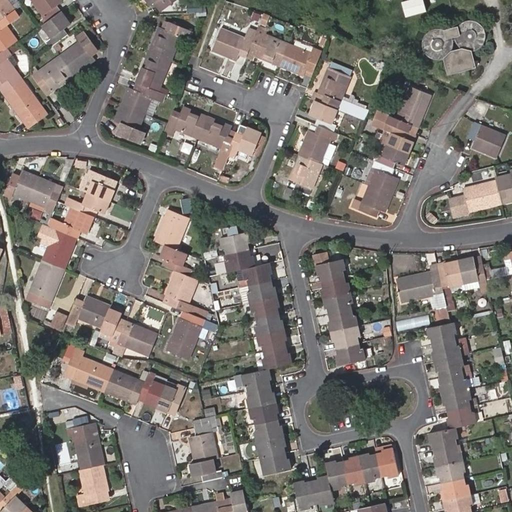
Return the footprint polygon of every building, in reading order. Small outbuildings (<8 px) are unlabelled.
[(0,0),(0,20),(14,10),(16,9),(9,0),(0,0)] [(44,23),(61,11),(56,5),(62,0),(61,0),(32,0),(44,15),(40,18),(44,23)] [(402,0),(401,0),(406,16),(427,11),(423,0),(402,0)] [(254,9),(249,22),(263,27),(267,14),(254,9)] [(19,16),(14,10),(0,20),(0,51),(6,48),(17,39),(7,25),(19,16)] [(70,22),(62,10),(61,11),(44,23),(38,28),(46,40),(45,41),(50,47),(52,45),(67,34),(63,28),(70,22)] [(151,47),(172,56),(182,33),(190,36),(192,31),(163,19),(151,47)] [(484,40),(485,34),(485,30),(483,25),(480,23),(475,20),(471,19),(466,20),(459,24),(458,25),(457,27),(456,29),(456,30),(455,32),(455,34),(455,36),(456,38),(458,43),(462,47),(464,48),(466,48),(468,49),(469,49),(472,49),(477,48),(481,44),(484,40)] [(455,32),(456,30),(456,29),(457,27),(458,25),(459,24),(442,28),(444,29),(446,30),(447,31),(449,33),(450,34),(451,36),(452,37),(452,39),(456,38),(455,36),(455,34),(455,32)] [(246,56),(251,44),(252,40),(222,28),(212,49),(237,59),(239,53),(246,56)] [(452,47),(452,39),(452,37),(451,36),(450,34),(449,33),(447,31),(446,30),(444,29),(442,28),(435,28),(428,31),(425,36),(423,43),(425,50),(430,55),(437,58),(444,56),(446,55),(447,54),(449,53),(450,52),(451,50),(452,47)] [(256,55),(279,64),(288,42),(257,30),(252,40),(251,44),(258,48),(256,55)] [(81,40),(60,55),(73,75),(95,58),(81,40)] [(313,71),(322,50),(312,46),(310,51),(288,42),(279,64),(304,75),(306,68),(313,71)] [(476,66),(472,49),(469,49),(468,49),(466,48),(464,48),(462,47),(462,46),(451,49),(451,50),(450,52),(449,53),(447,54),(446,55),(444,56),(443,57),(448,73),(476,66)] [(160,86),(172,56),(151,47),(137,81),(143,84),(158,90),(164,93),(166,88),(160,86)] [(0,87),(3,92),(23,78),(7,56),(10,54),(6,48),(0,51),(0,87)] [(34,65),(32,67),(31,72),(42,89),(49,84),(53,89),(73,75),(60,55),(39,71),(34,65)] [(329,66),(350,73),(352,68),(331,60),(329,66)] [(327,95),(324,103),(338,108),(351,77),(329,68),(319,92),(327,95)] [(47,113),(23,78),(3,92),(29,126),(47,113)] [(137,81),(134,88),(140,90),(143,84),(137,81)] [(155,97),(158,90),(143,84),(140,90),(134,88),(129,86),(122,104),(146,113),(153,97),(155,97)] [(387,122),(409,131),(412,124),(419,126),(431,94),(410,86),(397,118),(390,116),(387,122)] [(316,99),(324,103),(327,95),(319,92),(315,90),(311,97),(316,99)] [(338,108),(324,103),(316,99),(310,113),(318,116),(315,124),(318,125),(333,131),(336,124),(333,123),(339,109),(338,108)] [(140,129),(146,113),(122,104),(115,120),(121,122),(118,129),(145,140),(148,132),(140,129)] [(175,127),(199,137),(208,115),(183,105),(180,112),(173,109),(168,122),(164,132),(171,135),(175,127)] [(232,125),(208,115),(199,137),(224,147),(217,165),(222,168),(226,157),(227,155),(236,134),(229,132),(232,125)] [(64,122),(60,117),(56,120),(59,125),(64,122)] [(409,131),(387,122),(385,126),(388,128),(382,141),(387,143),(409,153),(414,140),(406,137),(409,131)] [(472,147),(496,156),(505,135),(474,122),(469,137),(475,139),(472,147)] [(333,131),(318,125),(315,132),(309,129),(299,154),(321,163),(331,138),(330,138),(333,131)] [(244,135),(237,132),(236,134),(227,155),(234,157),(238,149),(252,154),(261,132),(248,126),(244,135)] [(409,153),(387,143),(382,155),(378,153),(375,160),(394,167),(396,161),(405,164),(409,153)] [(322,164),(321,163),(299,154),(288,179),(296,182),(294,188),(307,194),(310,188),(312,189),(322,164)] [(391,175),(394,167),(375,160),(366,183),(369,184),(392,194),(399,178),(391,175)] [(12,192),(31,200),(41,177),(21,169),(16,181),(11,178),(4,191),(11,195),(12,192)] [(511,173),(496,176),(497,179),(503,203),(511,200),(511,169),(511,170),(511,173)] [(92,180),(87,192),(109,201),(114,189),(105,186),(108,179),(91,171),(88,178),(92,180)] [(44,209),(51,212),(63,187),(41,177),(31,200),(45,207),(44,209)] [(460,205),(451,207),(452,214),(503,203),(497,179),(463,187),(465,195),(458,197),(460,205)] [(392,194),(369,184),(362,201),(359,200),(356,207),(374,215),(378,207),(385,210),(392,194)] [(105,212),(109,201),(87,192),(82,203),(68,197),(65,203),(70,205),(92,215),(95,208),(105,212)] [(449,199),(451,207),(460,205),(458,197),(449,199)] [(87,233),(94,216),(92,215),(70,205),(62,222),(49,217),(46,223),(54,227),(55,227),(71,234),(72,235),(75,228),(87,233)] [(165,244),(178,249),(190,217),(174,211),(172,218),(165,215),(155,239),(165,244)] [(68,241),(71,234),(55,227),(54,227),(42,258),(64,268),(74,244),(68,241)] [(227,252),(249,248),(248,242),(251,241),(248,231),(221,237),(224,247),(226,246),(227,252)] [(178,249),(165,244),(161,255),(165,257),(163,264),(177,270),(184,273),(188,274),(191,268),(183,264),(188,253),(178,249)] [(206,256),(217,254),(216,248),(205,251),(206,256)] [(249,248),(227,252),(229,259),(215,262),(218,273),(244,268),(256,265),(253,254),(251,254),(249,248)] [(322,280),(345,275),(343,269),(346,268),(343,258),(329,261),(327,253),(314,256),(318,275),(320,275),(322,280)] [(486,278),(481,255),(474,257),(474,255),(458,259),(465,284),(466,289),(480,286),(481,292),(489,291),(486,278)] [(51,301),(64,268),(42,258),(26,298),(41,305),(44,298),(51,301)] [(443,261),(436,263),(448,311),(455,309),(450,287),(465,284),(458,259),(443,262),(443,261)] [(256,265),(244,268),(246,279),(248,278),(249,283),(272,278),(271,273),(273,272),(270,262),(256,265)] [(440,319),(449,317),(448,311),(436,263),(429,264),(430,270),(396,278),(402,301),(434,294),(440,319)] [(184,273),(177,270),(167,294),(174,297),(171,304),(188,312),(198,315),(201,307),(189,302),(198,279),(188,274),(184,273)] [(345,275),(322,280),(323,288),(321,288),(323,297),(351,291),(348,281),(347,282),(345,275)] [(272,278),(249,283),(251,291),(248,291),(251,300),(278,295),(276,285),(274,286),(272,278)] [(351,291),(323,297),(326,307),(327,307),(329,314),(352,309),(351,302),(353,302),(351,291)] [(77,316),(102,326),(110,307),(111,305),(86,294),(83,302),(76,299),(67,320),(74,323),(77,316)] [(278,295),(251,300),(253,311),(255,311),(257,317),(280,312),(278,306),(280,305),(278,295)] [(121,312),(110,307),(102,326),(101,329),(112,335),(106,349),(114,352),(128,318),(120,315),(121,312)] [(354,315),(352,309),(329,314),(331,320),(328,321),(331,331),(358,325),(356,315),(354,315)] [(217,329),(218,326),(218,324),(198,315),(188,312),(185,319),(180,317),(168,348),(189,357),(202,325),(209,328),(210,326),(217,329)] [(280,312),(257,317),(258,324),(255,324),(257,334),(285,328),(283,318),(281,319),(280,312)] [(399,330),(419,322),(416,315),(396,323),(399,330)] [(148,355),(157,333),(134,323),(135,321),(128,318),(114,352),(121,355),(126,345),(148,355)] [(433,344),(456,339),(455,332),(457,331),(455,321),(450,322),(427,327),(429,338),(431,337),(433,344)] [(337,347),(360,342),(358,335),(361,335),(358,325),(331,331),(333,341),(335,340),(337,347)] [(285,328),(257,334),(259,345),(262,344),(264,350),(287,345),(286,338),(287,338),(285,328)] [(469,353),(465,337),(456,339),(433,344),(434,350),(432,351),(434,361),(462,355),(469,353)] [(361,348),(360,342),(337,347),(338,353),(336,354),(338,364),(366,357),(363,348),(361,348)] [(287,345),(264,350),(265,357),(263,357),(265,368),(270,367),(293,362),(290,351),(288,352),(287,345)] [(72,377),(105,391),(113,368),(75,353),(69,368),(75,370),(72,377)] [(465,365),(462,355),(434,361),(437,371),(439,371),(440,376),(463,371),(462,366),(465,365)] [(270,367),(265,368),(242,373),(244,384),(247,383),(248,390),(271,385),(270,379),(272,378),(270,367)] [(140,378),(113,368),(105,391),(136,403),(139,395),(149,371),(144,369),(140,378)] [(165,383),(167,378),(149,371),(139,395),(146,398),(145,401),(156,405),(165,383)] [(442,394),(470,388),(467,377),(465,377),(463,371),(440,376),(442,383),(440,384),(442,394)] [(177,403),(185,386),(179,384),(178,389),(165,383),(156,405),(169,410),(172,402),(177,403)] [(271,385),(248,390),(250,395),(248,396),(250,407),(277,402),(274,390),(272,391),(271,385)] [(471,398),(470,388),(442,394),(444,404),(446,404),(448,410),(471,405),(469,398),(471,398)] [(174,413),(177,403),(172,402),(169,410),(174,413)] [(277,402),(250,407),(253,418),(255,417),(256,423),(278,418),(277,413),(279,412),(277,402)] [(449,427),(457,426),(477,421),(475,410),(472,411),(471,405),(448,410),(449,417),(447,417),(449,427)] [(208,416),(215,415),(214,407),(207,409),(208,416)] [(215,415),(208,416),(210,424),(195,427),(197,434),(190,436),(196,461),(214,457),(219,456),(214,430),(219,429),(215,415)] [(73,435),(82,469),(103,464),(106,463),(95,421),(86,423),(84,416),(66,420),(69,436),(73,435)] [(194,420),(195,427),(210,424),(208,416),(194,420)] [(278,418),(256,423),(258,429),(255,430),(257,441),(284,435),(282,424),(280,425),(278,418)] [(435,449),(457,443),(456,437),(459,436),(457,426),(449,427),(428,432),(430,443),(433,442),(435,449)] [(284,435),(257,441),(260,451),(262,450),(264,457),(286,452),(285,445),(286,445),(284,435)] [(459,450),(457,443),(435,449),(436,455),(434,456),(436,465),(463,460),(461,450),(459,450)] [(377,453),(382,475),(388,474),(389,476),(399,474),(393,447),(384,449),(384,451),(377,453)] [(287,458),(286,452),(264,457),(265,463),(263,463),(265,473),(291,467),(289,457),(287,458)] [(382,475),(377,453),(370,454),(370,452),(360,454),(365,482),(377,479),(376,477),(382,475)] [(344,460),(348,482),(355,480),(356,484),(365,482),(360,454),(350,456),(350,459),(344,460)] [(217,470),(214,457),(196,461),(191,462),(194,475),(203,473),(205,480),(224,476),(222,469),(217,470)] [(329,474),(332,489),(342,487),(342,483),(348,482),(344,460),(338,461),(337,460),(326,462),(329,474)] [(466,470),(463,460),(436,465),(438,477),(440,477),(442,482),(465,477),(463,470),(466,470)] [(82,469),(80,469),(86,495),(79,497),(80,503),(110,496),(103,464),(82,469)] [(312,480),(317,502),(324,501),(324,504),(334,501),(332,489),(329,474),(317,477),(318,479),(312,480)] [(466,484),(465,477),(442,482),(444,489),(441,490),(444,500),(471,494),(468,483),(466,484)] [(311,504),(317,502),(312,480),(306,482),(305,479),(295,481),(301,508),(311,506),(311,504)] [(17,492),(12,487),(4,496),(0,499),(0,503),(3,506),(0,509),(0,511),(20,511),(27,505),(16,494),(17,492)] [(232,496),(226,498),(228,511),(248,511),(246,503),(243,489),(231,492),(232,496)] [(226,498),(224,492),(216,493),(218,500),(226,498)] [(473,504),(471,494),(444,500),(446,510),(448,510),(448,511),(468,511),(473,511),(471,504),(473,504)] [(218,500),(193,505),(194,511),(228,511),(226,498),(218,500)] [(387,511),(385,502),(370,506),(358,508),(359,511),(387,511)]
